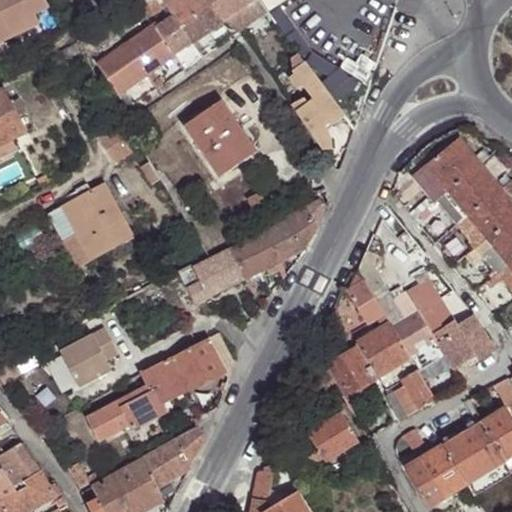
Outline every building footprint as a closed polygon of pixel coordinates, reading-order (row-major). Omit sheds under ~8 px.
[(46,0),(0,0),(0,42),(39,24),(35,15),(50,8),(46,0)] [(161,0),(165,6),(173,17),(158,27),(156,24),(97,64),(117,94),(126,89),(146,76),(153,71),(162,65),(175,56),(209,34),(224,23),(209,0),(161,0)] [(161,0),(155,0),(110,23),(116,32),(157,13),(165,6),(161,0)] [(209,0),(224,23),(257,1),(256,0),(209,0)] [(110,23),(82,37),(87,44),(94,55),(120,38),(116,32),(110,23)] [(299,30),(289,38),(304,57),(314,50),(299,30)] [(214,42),(209,34),(175,56),(179,62),(184,71),(203,58),(201,53),(214,42)] [(76,43),(80,49),(87,44),(82,37),(75,41),(76,43)] [(80,49),(76,43),(52,55),(56,63),(82,51),(80,49)] [(296,54),(289,58),(294,74),(306,67),(296,54)] [(179,62),(175,56),(162,65),(165,71),(179,62)] [(346,121),(306,67),(294,74),(295,77),(292,79),(300,92),(304,89),(312,103),(307,106),(304,101),(293,108),(323,155),(336,156),(337,152),(336,144),(333,138),(329,133),(346,121)] [(162,85),(153,71),(146,76),(156,89),(162,85)] [(0,146),(11,141),(26,134),(4,89),(0,91),(0,146)] [(135,103),(126,89),(117,94),(128,108),(135,103)] [(233,159),(251,145),(222,101),(183,127),(220,180),(239,167),(233,159)] [(136,142),(119,115),(93,130),(110,158),(136,142)] [(511,267),(511,205),(459,140),(439,155),(428,165),(414,177),(436,204),(438,204),(450,193),(470,217),(457,227),(470,242),(468,244),(474,251),(467,257),(473,265),(482,257),(476,250),(489,240),(511,267)] [(0,159),(16,151),(11,141),(0,146),(0,159)] [(257,154),(251,145),(233,159),(239,167),(257,154)] [(156,174),(146,156),(137,161),(148,179),(156,174)] [(61,208),(91,263),(135,238),(105,184),(61,208)] [(438,204),(457,227),(470,217),(450,193),(438,204)] [(258,197),(246,203),(254,218),(266,212),(258,197)] [(303,206),(305,209),(317,203),(315,200),(303,206)] [(305,209),(282,221),(283,224),(302,251),(317,228),(324,208),(317,203),(305,209)] [(261,228),(264,234),(283,224),(282,221),(281,220),(270,225),(270,224),(261,228)] [(283,224),(264,234),(279,263),(302,251),(283,224)] [(253,232),(256,237),(264,234),(261,228),(253,232)] [(256,237),(249,241),(263,270),(264,270),(279,263),(264,234),(256,237)] [(511,293),(511,267),(489,240),(476,250),(482,257),(499,277),(511,293)] [(249,241),(229,251),(243,280),(263,270),(249,241)] [(243,280),(229,251),(191,270),(188,266),(176,272),(193,305),(243,280)] [(264,270),(263,270),(268,282),(284,274),(279,263),(264,270)] [(359,273),(349,294),(368,325),(384,315),(359,273)] [(432,334),(437,344),(448,338),(442,329),(455,320),(431,278),(407,292),(419,312),(432,334)] [(399,298),(409,317),(419,312),(407,292),(399,298)] [(341,309),(337,318),(346,322),(350,313),(348,312),(341,309)] [(409,317),(392,328),(411,360),(436,345),(437,344),(432,334),(419,312),(409,317)] [(474,316),(458,326),(457,326),(475,356),(478,361),(496,350),(474,316)] [(436,345),(449,365),(462,357),(465,362),(475,356),(457,326),(458,326),(455,320),(442,329),(448,338),(437,344),(436,345)] [(389,324),(357,344),(379,379),(395,370),(411,360),(392,328),(389,324)] [(104,328),(60,351),(79,387),(112,369),(107,359),(118,353),(104,328)] [(217,333),(205,339),(222,373),(227,378),(232,363),(217,333)] [(188,348),(170,358),(187,391),(210,380),(222,373),(205,339),(188,348)] [(318,349),(316,353),(320,360),(324,353),(318,349)] [(348,396),(344,397),(353,410),(361,406),(352,393),(373,381),(355,351),(328,365),(348,396)] [(324,353),(320,360),(323,364),(330,357),(324,353)] [(462,357),(449,365),(453,370),(465,362),(462,357)] [(170,358),(151,368),(168,402),(182,394),(187,391),(170,358)] [(326,369),(323,364),(318,368),(320,372),(326,369)] [(152,384),(126,398),(142,426),(172,411),(168,402),(151,368),(146,371),(152,384)] [(338,388),(326,369),(320,372),(309,380),(320,397),(321,398),(336,389),(338,388)] [(419,373),(403,383),(406,388),(409,394),(419,410),(436,401),(419,373)] [(511,406),(511,405),(511,385),(508,379),(493,387),(505,409),(507,409),(511,406)] [(210,380),(187,391),(192,400),(214,389),(210,380)] [(409,416),(419,410),(409,394),(400,400),(409,416)] [(142,426),(126,398),(91,418),(104,441),(135,424),(137,428),(142,426)] [(400,400),(391,405),(400,421),(409,416),(400,400)] [(469,400),(454,408),(462,421),(468,418),(474,428),(483,423),(469,400)] [(454,408),(440,416),(452,435),(464,427),(462,421),(454,408)] [(505,409),(483,423),(506,462),(511,458),(511,417),(507,409),(505,409)] [(309,436),(314,445),(323,459),(325,461),(359,441),(344,415),(309,436)] [(474,428),(444,446),(467,485),(506,462),(483,423),(474,428)] [(194,428),(174,439),(175,441),(186,465),(187,464),(203,442),(194,428)] [(416,429),(404,436),(407,440),(413,451),(415,452),(419,460),(430,453),(416,429)] [(398,442),(397,446),(407,440),(404,436),(402,437),(400,439),(398,442)] [(186,465),(175,441),(157,452),(140,462),(154,489),(189,468),(187,464),(186,465)] [(285,463),(293,477),(323,459),(314,445),(285,463)] [(22,483),(23,482),(40,473),(21,446),(3,456),(15,471),(20,480),(22,483)] [(406,468),(430,508),(467,485),(444,446),(430,453),(419,460),(406,468)] [(400,461),(406,468),(419,460),(415,452),(400,461)] [(125,511),(142,511),(161,502),(154,489),(140,462),(108,480),(125,511)] [(511,472),(506,462),(467,485),(474,497),(511,473),(511,472)] [(64,472),(78,491),(95,481),(92,476),(84,480),(73,465),(64,472)] [(0,501),(11,496),(17,493),(6,477),(0,468),(0,501)] [(6,477),(17,493),(26,487),(23,482),(22,483),(20,480),(15,471),(6,477)] [(259,471),(251,511),(267,511),(268,505),(270,497),(273,474),(259,471)] [(0,511),(24,511),(57,495),(51,484),(46,486),(42,478),(40,473),(23,482),(26,487),(17,493),(11,496),(0,501),(0,511)] [(43,478),(42,478),(46,486),(51,484),(48,480),(43,478)] [(125,511),(108,480),(90,489),(96,501),(86,506),(88,511),(125,511)] [(307,511),(298,495),(294,497),(287,486),(270,497),(268,505),(274,510),(270,511),(307,511)]
